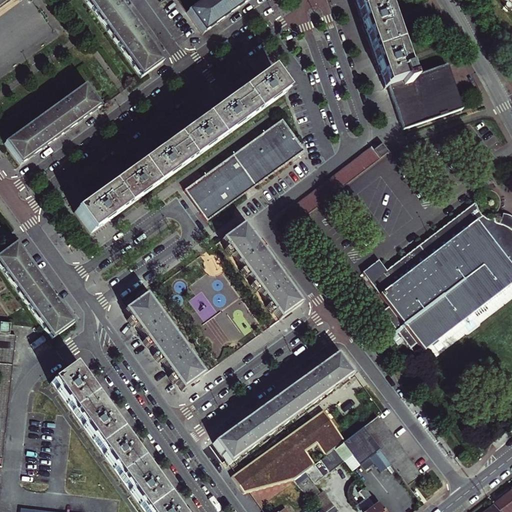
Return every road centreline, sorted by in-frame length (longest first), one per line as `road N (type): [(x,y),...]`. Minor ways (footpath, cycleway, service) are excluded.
road 1 (residential): [(21,212),(301,10)]
road 2 (residential): [(274,0),(6,191)]
road 3 (residential): [(90,308),(101,356),(211,511)]
road 4 (residential): [(327,310),(259,219),(349,151)]
road 5 (residential): [(465,493),(342,329)]
road 6 (residential): [(190,440),(342,329)]
road 7 (residential): [(327,310),(175,420)]
road 8 (residential): [(349,151),(368,136),(322,0)]
road 9 (residential): [(301,10),(349,151)]
road 10 (residential): [(175,420),(90,308)]
road 11 (residential): [(511,119),(447,0)]
